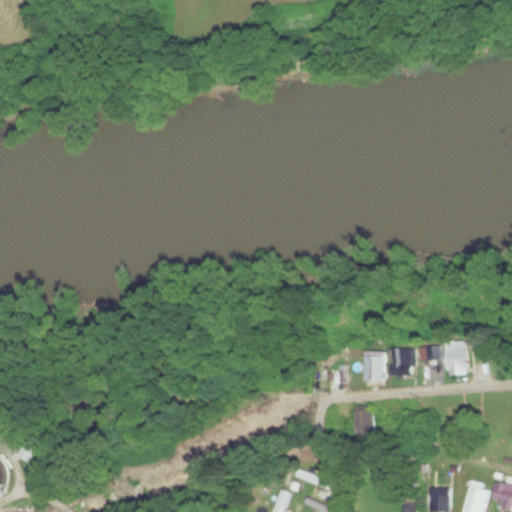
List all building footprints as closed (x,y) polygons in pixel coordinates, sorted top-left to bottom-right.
[(473,342),(452,342),(452,376),(473,376),(473,342)] [(389,383),(389,351),(369,351),(369,383),(389,383)] [(484,422),(484,405),(450,405),(450,422),(484,422)] [(511,408),(498,407),(495,429),(511,430),(511,408)] [(370,413),(360,414),(360,427),(371,427),(370,413)] [(8,453),(0,453),(0,503),(5,504),(8,453)] [(336,484),(303,469),(299,476),(333,492),(336,484)] [(496,508),(511,511),(511,478),(509,478),(508,484),(500,483),(496,508)] [(487,511),(490,487),(471,484),(467,511),(487,511)] [(453,511),(454,489),(435,489),(434,511),(453,511)] [(416,511),(417,500),(405,500),(404,511),(416,511)] [(280,511),(282,502),(274,501),(271,511),(280,511)]
